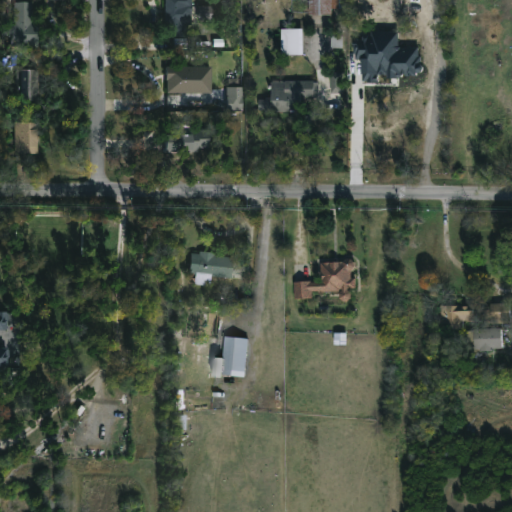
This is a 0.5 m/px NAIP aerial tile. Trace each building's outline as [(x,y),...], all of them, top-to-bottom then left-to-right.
[(181,36),(163,36),(163,0),(189,0),(190,7),(181,7),(181,36)] [(341,0),(341,9),(330,9),(330,16),(307,16),(307,0),(341,0)] [(28,3),(28,24),(34,24),(33,42),(5,42),(5,22),(10,22),(10,3),(28,3)] [(198,18),(212,19),(213,6),(199,5),(198,18)] [(301,56),(280,56),(280,30),(301,30),(301,56)] [(343,49),(343,37),(331,36),(331,48),(343,49)] [(206,66),(204,90),(186,89),(185,93),(164,93),(164,81),(162,81),(163,65),(206,66)] [(32,70),(32,91),(41,91),(41,103),(14,102),(14,70),(32,70)] [(378,71),(378,76),(382,76),(382,85),(379,85),(379,92),(362,92),(362,71),(378,71)] [(330,94),(342,94),(342,73),(331,73),(330,94)] [(227,110),(241,109),(241,78),(227,78),(227,110)] [(312,82),(316,83),(316,97),(298,97),(298,112),(258,111),(258,100),(265,100),(265,99),(270,99),(270,91),(284,91),(284,82),(312,82)] [(33,122),(33,130),(34,130),(35,154),(13,154),(13,123),(33,122)] [(195,148),(195,151),(163,152),(163,151),(160,151),(160,136),(188,135),(188,127),(206,127),(206,148),(195,148)] [(213,253),(213,255),(232,257),(230,279),(212,276),(211,284),(193,281),(194,274),(187,273),(189,253),(198,254),(199,251),(213,253)] [(350,258),(351,261),(353,261),(353,269),(349,269),(350,277),(355,277),(355,287),(346,288),(346,290),(349,293),(350,296),(346,300),(341,300),(337,298),(337,289),(311,290),(311,297),(293,298),(292,281),(320,281),(319,262),(344,261),(344,258),(350,258)] [(508,303),(509,322),(483,323),(483,328),(500,327),(501,346),(491,347),(492,350),(481,351),(481,348),(467,348),(466,331),(471,330),(470,328),(438,329),(438,316),(440,316),(440,305),(483,303),(483,306),(490,305),(490,303),(508,303)] [(247,338),(243,376),(220,373),(219,376),(209,375),(211,356),(220,357),(222,336),(247,338)]
